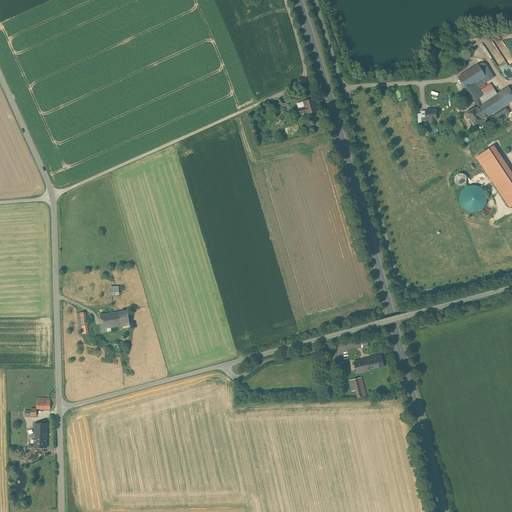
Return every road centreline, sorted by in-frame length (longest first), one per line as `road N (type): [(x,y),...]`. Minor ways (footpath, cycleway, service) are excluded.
road 1 (primary): [(298,0),(441,511)]
road 2 (unclassified): [(511,287),(59,408)]
road 3 (unclassified): [(51,195),(59,408)]
road 4 (unclassified): [(0,74),(51,195)]
